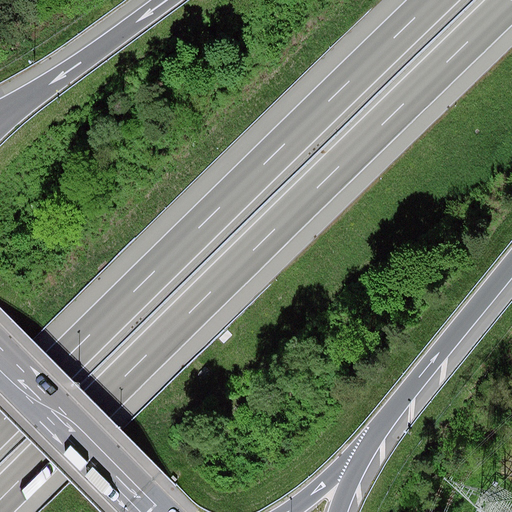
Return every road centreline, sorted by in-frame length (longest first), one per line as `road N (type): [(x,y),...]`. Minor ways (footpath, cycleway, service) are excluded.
road 1 (motorway): [(0,504),(511,15)]
road 2 (motorway): [(432,0),(0,406)]
road 3 (motorway): [(370,443),(511,263)]
road 4 (secondary): [(153,511),(0,354)]
road 5 (motorway): [(165,0),(17,107)]
